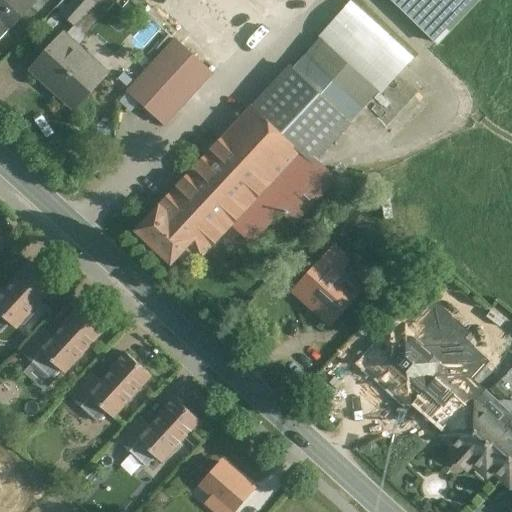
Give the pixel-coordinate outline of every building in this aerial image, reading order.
[(35,3),(31,0),(0,0),(0,21),(9,30),(35,3)] [(44,0),(39,6),(47,14),(60,0),(44,0)] [(89,0),(72,0),(61,13),(75,26),(95,5),(89,0)] [(391,0),(437,44),(477,0),(391,0)] [(413,59),(350,2),(318,38),(319,40),(377,92),(378,92),(381,94),(413,59)] [(89,60),(62,36),(31,70),(73,108),(97,81),(82,68),(89,60)] [(211,73),(174,39),(127,91),(164,124),(211,73)] [(377,92),(319,40),(292,70),(349,123),(377,92)] [(300,152),(232,224),(253,243),(283,211),(295,223),(337,178),(317,161),(351,125),(349,123),(292,70),(289,68),(252,107),(255,109),(300,152)] [(252,107),(162,203),(187,226),(192,220),(215,243),(232,224),(300,152),(255,109),(252,107)] [(187,226),(162,203),(136,232),(171,265),(190,245),(202,256),(215,243),(192,220),(187,226)] [(325,259),(297,290),(332,322),(360,291),(325,259)] [(29,264),(15,279),(16,281),(5,294),(0,298),(0,332),(1,333),(10,323),(16,328),(19,325),(24,325),(37,312),(36,306),(54,287),(29,264)] [(77,309),(64,324),(65,325),(53,338),(41,351),(43,352),(33,363),(49,378),(59,367),(65,373),(102,332),(77,309)] [(441,362),(450,352),(415,320),(406,330),(441,362)] [(53,338),(43,329),(21,352),(33,363),(43,352),(41,351),(53,338)] [(406,330),(396,341),(391,337),(373,357),(380,363),(377,367),(389,377),(389,384),(405,399),(410,399),(428,379),(442,364),(441,362),(406,330)] [(474,374),(450,352),(441,362),(442,364),(428,379),(443,393),(474,374)] [(126,353),(112,368),(114,369),(102,383),(90,396),(91,397),(81,407),(98,422),(107,412),(113,418),(151,376),(126,353)] [(91,373),(70,397),(81,407),(91,397),(90,396),(102,383),(91,373)] [(175,398),(161,413),(162,415),(150,427),(138,440),(140,441),(130,452),(146,467),(156,457),(162,462),(199,421),(175,398)] [(464,416),(456,413),(448,422),(451,429),(445,436),(460,449),(454,456),(455,457),(457,455),(466,464),(464,465),(466,466),(472,460),(487,473),(492,467),(511,447),(509,445),(470,409),(464,416)] [(140,418),(118,441),(130,452),(140,441),(138,440),(150,427),(140,418)] [(511,481),(511,442),(509,445),(511,447),(492,467),(510,484),(511,481)] [(236,511),(257,488),(222,459),(198,487),(211,498),(205,505),(212,511),(236,511)]
